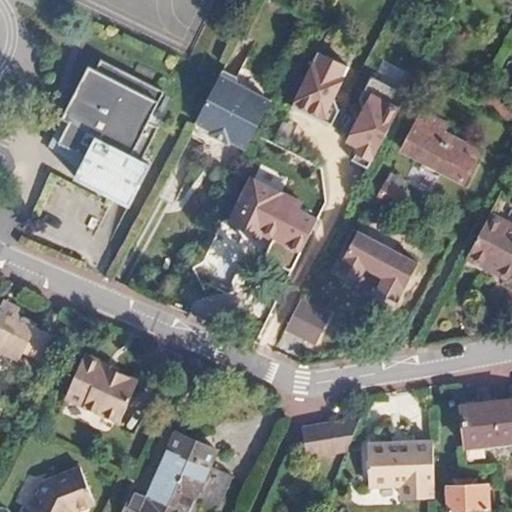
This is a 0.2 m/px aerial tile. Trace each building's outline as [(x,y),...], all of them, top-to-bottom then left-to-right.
[(340,103),(359,66),(320,47),(291,107),(335,128),(343,111),(340,103)] [(230,50),(202,102),(218,111),(216,114),(235,124),(237,121),(239,116),(255,125),(260,116),(278,82),(246,66),(243,58),(230,50)] [(118,203),(125,206),(146,166),(138,162),(154,127),(144,122),(159,91),(116,70),(114,76),(92,65),(90,70),(83,67),(56,120),(63,124),(53,144),(69,152),(81,158),(71,178),(118,203)] [(413,96),(376,76),(364,97),(368,109),(349,142),(363,149),(356,161),(372,169),(413,96)] [(218,111),(202,102),(195,116),(211,124),(216,114),(218,111)] [(422,113),(402,152),(424,163),(421,169),(439,178),(442,173),(463,185),(464,183),(475,163),(460,154),(465,145),(442,133),(446,126),(422,113)] [(253,129),(255,125),(239,116),(237,121),(253,129)] [(286,117),(279,134),(299,143),(306,125),(286,117)] [(382,195),(401,201),(407,184),(388,178),(382,195)] [(287,273),(317,216),(247,180),(226,221),(256,237),(257,235),(268,241),(260,259),(287,273)] [(511,229),(488,216),(465,261),(511,286),(511,229)] [(402,291),(415,266),(355,235),(343,260),(342,260),(334,274),(354,284),(362,270),(381,280),(374,294),(394,304),(401,290),(402,291)] [(326,318),(297,303),(282,333),(310,347),(326,318)] [(0,305),(0,313),(9,318),(12,312),(0,305)] [(0,360),(9,364),(13,357),(29,365),(43,339),(26,331),(28,327),(9,318),(0,313),(0,360)] [(101,358),(81,351),(62,394),(119,418),(133,384),(112,376),(115,369),(99,363),(101,358)] [(115,369),(112,376),(133,384),(135,379),(122,374),(120,371),(115,369)] [(510,402),(460,409),(465,448),(511,441),(511,421),(511,415),(510,402)] [(368,404),(326,411),(313,442),(345,457),(368,404)] [(214,452),(171,434),(144,498),(136,495),(128,511),(176,511),(175,511),(182,495),(194,500),(214,452)] [(433,441),(367,448),(371,487),(404,484),(405,498),(432,496),(431,483),(434,481),(435,459),(433,441)] [(30,508),(19,509),(17,511),(77,511),(93,507),(78,471),(41,485),(30,508)] [(484,484),(446,486),(448,511),(485,509),(484,484)] [(189,511),(194,500),(182,495),(175,511),(176,511),(189,511)]
